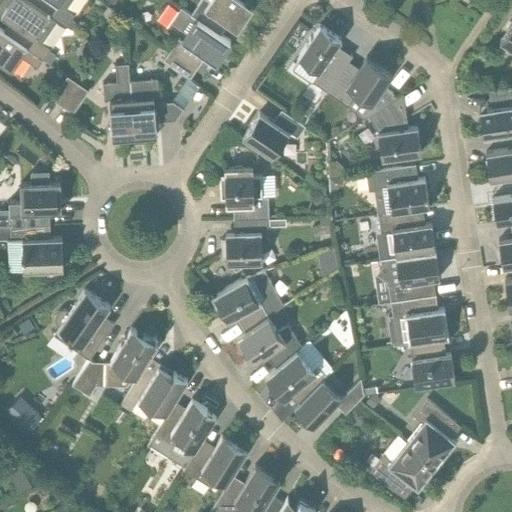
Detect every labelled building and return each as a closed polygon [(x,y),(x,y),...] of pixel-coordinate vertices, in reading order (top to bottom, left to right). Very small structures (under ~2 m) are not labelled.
[(4,32),(43,60),(51,49),(35,37),(49,16),(28,0),(11,0),(1,16),(11,22),(4,32)] [(28,0),(49,16),(53,18),(61,7),(57,4),(60,0),(28,0)] [(201,0),(190,16),(221,35),(227,25),(237,32),(253,9),(240,0),(210,0),(210,1),(208,0),(201,0)] [(179,39),(171,50),(198,68),(205,58),(215,65),(230,42),(221,35),(190,16),(180,9),(171,22),(188,33),(182,41),(179,39)] [(511,23),(499,42),(511,50),(511,23)] [(327,92),(348,61),(352,55),(338,46),(341,40),(319,26),(298,57),(320,72),(313,82),(327,92)] [(37,68),(43,60),(4,32),(0,29),(0,63),(11,71),(21,57),(37,68)] [(190,79),(198,68),(171,50),(163,61),(190,79)] [(359,68),(348,61),(345,66),(327,92),(326,92),(364,118),(368,116),(397,98),(393,95),(394,94),(383,87),(391,74),(367,57),(359,68)] [(134,138),(130,82),(128,64),(116,65),(117,83),(103,84),(104,100),(109,100),(110,108),(106,128),(111,127),(112,139),(134,138)] [(51,99),(62,106),(78,83),(67,76),(51,99)] [(130,82),(134,138),(157,136),(156,123),(161,123),(154,104),(153,96),(158,96),(157,80),(130,82)] [(62,106),(73,114),(89,91),(78,83),(62,106)] [(511,133),(511,132),(511,86),(488,90),(491,107),(479,109),(483,137),(511,133)] [(417,126),(408,127),(403,94),(397,98),(368,116),(378,132),(382,159),(421,154),(417,126)] [(259,112),(242,137),(272,158),(289,133),(297,138),(305,127),(282,111),(274,123),(259,112)] [(511,176),(511,132),(511,133),(511,135),(511,148),(486,152),(490,180),(511,176)] [(391,213),(417,209),(429,207),(425,177),(418,178),(416,165),(375,171),(379,198),(389,197),(391,213)] [(234,220),(267,219),(269,219),(268,197),(262,197),(261,175),(253,175),(252,167),(224,168),(225,176),(220,176),(221,198),(226,198),(226,206),(233,206),(234,220)] [(13,227),(50,226),(49,213),(61,212),(60,182),(20,184),(21,200),(9,200),(9,207),(0,207),(0,223),(13,223),(13,227)] [(510,222),(511,221),(511,195),(492,198),(496,224),(510,222)] [(396,256),(435,250),(431,223),(420,225),(417,209),(391,213),(377,215),(380,232),(392,230),(396,256)] [(267,219),(234,220),(234,232),(225,232),(226,239),(221,239),(222,258),(226,258),(227,264),(231,264),(236,271),(248,263),(262,263),(262,248),(268,248),(267,219)] [(282,227),(282,219),(269,219),(269,227),(282,227)] [(511,266),(511,221),(510,222),(511,232),(511,237),(498,240),(503,267),(511,266)] [(12,271),(23,271),(42,270),(43,274),(46,277),(50,278),(55,277),(58,273),(59,269),(63,269),(62,237),(50,238),(50,226),(13,227),(13,223),(0,223),(0,239),(11,239),(12,271)] [(340,267),(336,247),(320,254),(324,278),(340,268),(340,267)] [(390,301),(430,296),(436,295),(434,279),(440,278),(435,250),(396,256),(400,283),(388,285),(390,301)] [(245,332),(268,316),(247,276),(211,296),(226,322),(236,316),(245,332)] [(53,335),(90,360),(114,324),(103,316),(110,306),(85,289),(70,311),(65,310),(59,311),(55,317),(55,323),(59,327),(53,335)] [(409,344),(443,338),(448,337),(444,308),(432,310),(430,296),(390,301),(393,317),(404,315),(409,343),(409,344)] [(276,367),(296,351),(302,346),(287,325),(278,331),(268,316),(245,332),(237,337),(242,344),(240,345),(249,358),(251,356),(255,363),(267,356),(276,367)] [(137,379),(144,367),(158,344),(131,328),(105,369),(90,360),(72,385),(90,396),(97,384),(127,386),(133,376),(137,379)] [(443,338),(409,344),(412,359),(411,359),(415,387),(455,381),(451,353),(446,354),(443,338)] [(302,401),(322,381),(326,377),(317,366),(312,370),(296,351),(276,367),(265,376),(285,400),(294,392),(302,401)] [(167,414),(175,401),(188,380),(174,371),(171,375),(158,367),(154,373),(144,367),(137,379),(121,405),(131,411),(137,401),(151,409),(153,405),(167,414)] [(322,381),(302,401),(295,408),(314,426),(335,404),(345,414),(364,395),(361,378),(340,399),(322,381)] [(186,466),(203,439),(216,417),(205,411),(207,407),(192,397),(186,408),(175,401),(167,414),(149,443),(186,466)] [(406,442),(436,465),(456,441),(446,433),(454,422),(427,399),(413,416),(422,422),(406,442)] [(31,406),(23,414),(13,405),(4,413),(26,435),(43,418),(31,406)] [(227,485),(232,475),(247,451),(222,435),(215,446),(203,439),(186,466),(184,470),(209,486),(214,477),(227,485)] [(436,465),(406,442),(391,460),(383,454),(370,471),(398,493),(408,481),(418,489),(436,465)] [(253,511),(261,511),(272,496),(280,481),(255,465),(244,482),(232,475),(227,485),(211,511),(212,511),(242,511),(245,507),(253,511)] [(313,511),(315,509),(300,499),(296,504),(287,498),(283,503),(272,496),(261,511),(313,511)]
